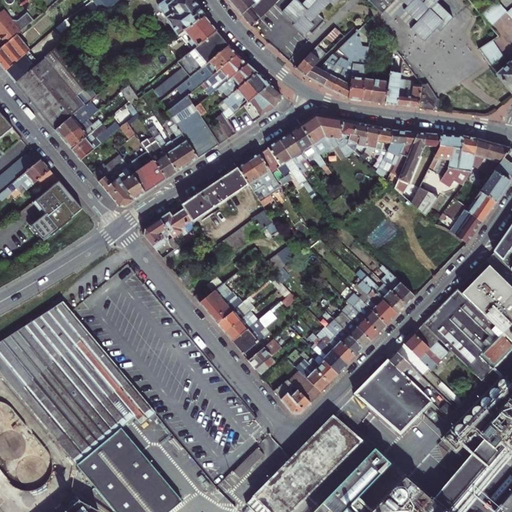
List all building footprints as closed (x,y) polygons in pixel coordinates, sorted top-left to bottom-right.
[(101,0),(108,9),(121,0),(101,0)] [(204,16),(193,0),(164,0),(158,5),(179,35),(180,34),(204,16)] [(264,16),(279,0),(231,0),(231,1),(239,12),(252,27),(264,16)] [(280,0),(277,4),(284,10),(293,0),(280,0)] [(293,0),(284,10),(295,21),(311,5),(322,14),(333,3),(336,5),(341,0),(369,0),(384,14),(397,1),(396,0),(402,0),(410,7),(407,11),(419,23),(414,29),(428,41),(439,28),(444,32),(456,19),(443,6),(440,9),(437,6),(442,0),(293,0)] [(396,0),(397,1),(384,14),(390,20),(397,13),(414,29),(419,23),(407,11),(410,7),(402,0),(396,0)] [(499,0),(496,0),(493,4),(502,17),(508,12),(499,0)] [(493,4),(487,9),(497,22),(502,17),(493,4)] [(320,16),(322,14),(311,5),(295,21),(296,22),(295,24),(306,35),(309,31),(314,35),(327,22),(320,16)] [(497,22),(487,9),(482,15),(492,27),(497,22)] [(19,35),(36,21),(30,13),(21,21),(16,21),(15,21),(6,10),(0,15),(0,35),(2,38),(0,38),(0,39),(6,46),(19,35)] [(180,34),(192,51),(216,32),(204,16),(180,34)] [(186,72),(190,78),(227,47),(216,32),(192,51),(178,63),(186,72)] [(353,65),(357,38),(357,33),(345,44),(352,50),(343,70),(335,66),(324,86),(348,99),(353,65)] [(0,62),(7,71),(22,59),(32,51),(19,35),(6,46),(0,50),(0,62)] [(353,65),(367,67),(369,52),(362,51),(361,54),(359,53),(360,39),(357,38),(353,65)] [(298,69),(307,76),(331,50),(322,41),(298,69)] [(481,49),(485,54),(497,46),(493,41),(481,49)] [(485,54),(489,60),(501,52),(497,46),(485,54)] [(193,92),(236,56),(227,47),(190,78),(161,102),(168,113),(187,97),(193,92)] [(98,97),(58,48),(41,62),(37,66),(32,70),(17,82),(57,130),(85,107),(98,97)] [(489,60),(493,65),(504,56),(501,52),(489,60)] [(245,66),(236,56),(193,92),(197,96),(204,90),(209,96),(217,90),(218,90),(245,66)] [(7,71),(17,82),(32,70),(22,59),(7,71)] [(324,86),(335,66),(327,62),(311,79),(324,86)] [(397,105),(401,79),(402,72),(396,71),(397,64),(392,63),(389,83),(386,104),(397,105)] [(511,66),(510,64),(499,74),(511,92),(511,66)] [(362,100),(365,80),(367,67),(353,65),(348,99),(362,100)] [(218,90),(217,90),(226,100),(255,76),(245,66),(218,90)] [(186,72),(156,96),(161,102),(190,78),(186,72)] [(255,76),(226,100),(211,110),(220,124),(229,138),(237,133),(233,127),(228,119),(243,107),(269,85),(255,76)] [(401,79),(397,105),(419,108),(423,85),(417,77),(415,90),(405,88),(406,80),(401,79)] [(386,104),(389,83),(365,80),(362,100),(386,104)] [(269,85),(243,107),(253,122),(274,108),(282,100),(281,94),(269,85)] [(130,86),(123,91),(132,105),(140,99),(130,86)] [(427,91),(425,109),(438,110),(440,100),(431,89),(427,91)] [(187,97),(168,113),(170,116),(199,158),(220,143),(211,131),(201,117),(195,108),(187,97)] [(207,113),(200,104),(195,108),(201,117),(207,113)] [(93,117),(85,107),(57,130),(57,131),(65,140),(81,126),(93,117)] [(0,109),(0,139),(15,127),(0,109)] [(166,131),(173,140),(189,164),(199,158),(170,116),(167,118),(172,127),(166,131)] [(301,126),(320,154),(329,148),(330,150),(339,144),(347,155),(355,149),(353,147),(348,142),(346,139),(343,135),(342,131),(343,121),(317,116),(301,125),(301,126)] [(136,134),(128,121),(120,128),(130,139),(136,134)] [(354,137),(357,124),(343,121),(342,131),(343,135),(346,139),(348,142),(358,144),(360,139),(354,137)] [(65,140),(73,150),(93,133),(100,127),(96,123),(86,132),(81,126),(65,140)] [(82,161),(120,128),(116,123),(97,138),(93,133),(73,150),(82,161)] [(220,124),(211,131),(220,143),(229,138),(220,124)] [(366,139),(369,126),(357,124),(354,137),(360,139),(358,144),(357,146),(367,148),(368,148),(370,141),(366,139)] [(301,126),(290,133),(307,158),(313,154),(322,167),(324,166),(326,170),(329,168),(320,154),(301,126)] [(380,128),(369,126),(366,139),(370,141),(368,148),(367,148),(382,151),(385,143),(378,142),(380,128)] [(391,145),(393,130),(380,128),(378,142),(385,143),(382,151),(387,152),(391,145)] [(151,133),(162,148),(178,171),(189,164),(173,140),(167,144),(157,129),(151,133)] [(406,132),(393,130),(391,145),(387,152),(381,163),(377,170),(383,176),(388,170),(385,168),(389,161),(395,165),(404,144),(406,132)] [(418,133),(406,132),(404,144),(395,165),(392,172),(400,175),(409,153),(418,133)] [(290,133),(281,139),(308,180),(312,177),(307,170),(313,167),(307,158),(290,133)] [(409,183),(425,146),(427,133),(418,133),(409,153),(400,175),(400,176),(407,182),(409,183)] [(440,148),(441,135),(427,133),(425,146),(440,148)] [(140,139),(148,151),(167,179),(178,171),(162,148),(156,152),(145,135),(140,139)] [(443,182),(448,184),(451,180),(456,167),(462,150),(464,137),(441,135),(440,148),(411,202),(425,215),(439,196),(428,190),(438,172),(437,171),(438,168),(437,168),(442,158),(451,159),(450,165),(443,182)] [(478,139),(464,137),(462,150),(456,167),(451,180),(455,183),(460,174),(459,170),(468,172),(469,169),(471,165),(478,139)] [(281,139),(260,153),(272,172),(279,167),(284,175),(292,171),(301,185),(308,180),(281,139)] [(478,139),(471,165),(478,169),(479,167),(486,159),(495,161),(500,146),(478,139)] [(495,161),(486,159),(479,167),(478,169),(491,176),(511,149),(500,146),(495,161)] [(511,149),(491,176),(480,191),(496,203),(511,180),(511,149)] [(0,194),(4,192),(42,160),(34,151),(29,155),(28,153),(0,175),(0,194)] [(167,179),(148,151),(127,165),(146,193),(167,179)] [(376,162),(365,151),(361,155),(374,167),(376,162)] [(260,153),(248,160),(254,169),(256,168),(271,193),(282,186),(272,172),(260,153)] [(42,160),(4,192),(7,196),(23,184),(28,189),(34,184),(35,184),(51,170),(42,160)] [(146,193),(127,165),(124,160),(115,168),(135,200),(146,193)] [(239,167),(250,183),(261,200),(271,193),(256,168),(254,169),(248,160),(239,167)] [(93,174),(99,181),(107,175),(112,171),(115,168),(109,161),(93,174)] [(185,209),(193,221),(250,183),(239,167),(183,205),(185,209)] [(135,200),(115,168),(112,171),(117,178),(112,182),(107,175),(99,181),(120,205),(127,206),(135,200)] [(34,184),(43,194),(60,181),(51,170),(35,184),(34,184)] [(407,182),(400,176),(395,187),(402,193),(407,182)] [(82,208),(60,181),(43,194),(33,203),(43,215),(32,224),(45,240),(82,208)] [(389,181),(385,185),(405,205),(409,200),(402,193),(395,187),(392,184),(389,181)] [(480,191),(466,211),(483,222),(496,203),(480,191)] [(274,197),(271,193),(261,200),(264,204),(274,197)] [(173,217),(171,213),(162,218),(174,237),(187,228),(190,233),(195,229),(198,232),(200,231),(193,221),(185,209),(173,217)] [(232,234),(226,238),(221,242),(216,245),(222,256),(228,253),(233,250),(239,246),(245,242),(250,238),(256,235),(262,231),(271,226),(276,222),(268,210),(254,219),(248,223),(243,227),(238,230),(232,234)] [(483,222),(466,211),(458,223),(460,225),(463,221),(466,224),(457,236),(467,244),(483,222)] [(145,235),(156,249),(159,247),(157,244),(162,240),(164,242),(165,242),(167,242),(171,240),(173,246),(176,248),(164,258),(169,264),(184,252),(174,237),(162,218),(144,231),(145,235)] [(276,222),(271,226),(277,235),(282,231),(276,222)] [(511,265),(510,269),(511,271),(511,223),(494,250),(493,251),(502,261),(509,251),(511,253),(511,265)] [(276,270),(297,256),(290,246),(269,260),(276,270)] [(256,248),(240,260),(243,266),(260,253),(256,248)] [(310,248),(300,255),(304,259),(313,251),(310,248)] [(251,267),(248,263),(244,267),(225,282),(213,292),(201,302),(219,324),(243,303),(229,286),(251,267)] [(393,281),(387,286),(407,305),(416,297),(384,265),(381,269),(393,281)] [(192,267),(180,277),(184,282),(196,272),(192,267)] [(451,352),(481,381),(511,349),(511,289),(489,267),(461,294),(457,290),(423,325),(451,352)] [(184,282),(188,287),(200,277),(196,272),(184,282)] [(359,276),(360,277),(398,315),(407,305),(387,286),(385,284),(380,289),(363,272),(359,276)] [(277,275),(271,280),(279,289),(285,284),(277,275)] [(218,277),(209,284),(213,289),(223,282),(218,277)] [(370,298),(365,303),(387,325),(398,315),(360,277),(356,281),(360,284),(359,285),(368,295),(368,296),(370,298)] [(206,288),(196,296),(201,302),(211,293),(206,288)] [(346,300),(350,304),(379,334),(387,325),(365,303),(354,292),(346,300)] [(219,324),(226,333),(252,311),(248,306),(255,300),(252,296),(243,303),(219,324)] [(0,372),(78,464),(121,429),(135,417),(142,425),(155,414),(72,312),(65,303),(0,343),(0,372)] [(379,334),(350,304),(343,312),(346,315),(372,341),(379,334)] [(332,308),(328,312),(335,320),(339,316),(332,308)] [(272,310),(259,320),(234,341),(244,354),(266,337),(261,331),(278,318),(272,310)] [(252,311),(226,333),(234,341),(259,320),(252,311)] [(338,323),(344,328),(364,349),(372,341),(346,315),(338,323)] [(451,352),(423,325),(404,344),(425,365),(432,372),(451,352)] [(334,327),(331,330),(357,356),(364,349),(344,328),(339,332),(334,327)] [(318,335),(324,341),(348,365),(357,356),(331,330),(326,335),(323,331),(318,335)] [(319,355),(320,356),(339,374),(348,365),(324,341),(319,346),(323,351),(319,355)] [(250,360),(257,369),(271,357),(279,351),(271,343),(250,360)] [(425,365),(404,344),(396,353),(417,374),(425,365)] [(302,355),(306,359),(330,383),(339,374),(320,356),(315,360),(305,351),(302,355)] [(396,353),(388,360),(410,381),(417,374),(396,353)] [(276,363),(271,357),(257,369),(262,375),(276,363)] [(330,383),(306,359),(297,368),(301,371),(322,392),(330,383)] [(388,360),(355,394),(400,434),(427,407),(432,403),(410,381),(388,360)] [(301,371),(291,382),(311,403),(322,392),(301,371)] [(442,442),(458,456),(476,440),(480,443),(491,453),(511,471),(511,495),(497,511),(511,511),(511,385),(504,379),(442,442)] [(311,403),(291,382),(289,380),(275,391),(293,413),(301,413),(311,403)] [(292,511),(362,443),(332,417),(292,458),(290,460),(246,505),(252,511),(292,511)] [(46,450),(2,429),(6,422),(0,418),(0,466),(15,473),(23,457),(48,469),(49,467),(40,463),(46,450)] [(121,429),(78,464),(118,511),(167,511),(181,500),(121,429)] [(491,453),(480,443),(428,500),(405,482),(404,482),(375,511),(441,511),(440,511),(491,453)] [(313,511),(351,511),(349,509),(390,468),(375,452),(313,511)] [(22,459),(14,485),(40,493),(48,468),(22,459)]
